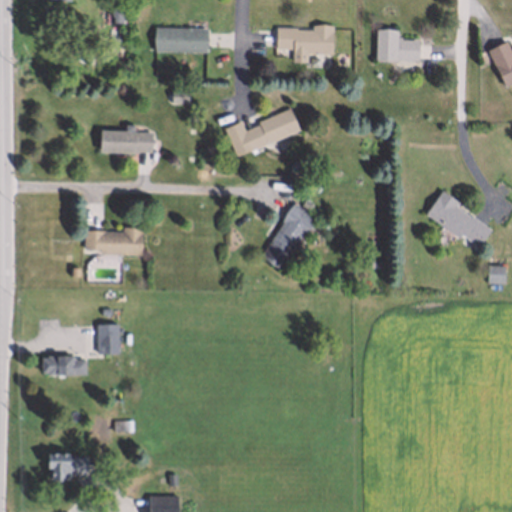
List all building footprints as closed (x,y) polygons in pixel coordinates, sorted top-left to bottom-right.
[(106,21),(106,0),(119,0),(119,22),(106,21)] [(290,60),(290,47),(274,47),(274,25),(294,25),(294,28),(309,28),(309,24),(329,24),(329,52),(304,52),(304,60),(290,60)] [(204,50),(151,49),(152,26),(205,27),(204,50)] [(414,58),(371,57),(372,29),(393,29),(393,37),(415,38),(414,58)] [(511,79),(502,84),(485,49),(503,40),(507,50),(511,47),(511,79)] [(168,99),(169,86),(185,86),(185,99),(168,99)] [(172,103),(188,104),(189,93),(172,92),(172,103)] [(246,147),(239,129),(258,122),(256,119),(288,106),(296,127),(246,147)] [(149,151),(96,148),(97,128),(150,131),(149,151)] [(476,245),(458,234),(457,237),(423,212),(439,189),(456,200),(453,204),(468,215),(469,213),(486,229),(476,245)] [(278,268),(258,254),(293,202),(313,216),(278,268)] [(140,254),(98,252),(97,249),(81,249),(81,227),(120,230),(120,226),(140,226),(140,254)] [(500,282),(484,281),(485,263),(501,264),(500,282)] [(69,265),(77,266),(77,274),(68,273),(69,265)] [(95,351),(95,322),(116,322),(116,351),(95,351)] [(37,372),(37,355),(70,355),(70,358),(82,358),(82,372),(37,372)] [(110,429),(110,418),(128,419),(128,429),(110,429)] [(42,473),(42,454),(83,453),(83,472),(42,473)] [(166,482),(166,471),(174,471),(174,482),(166,482)] [(146,511),(146,494),(175,493),(175,511),(146,511)]
